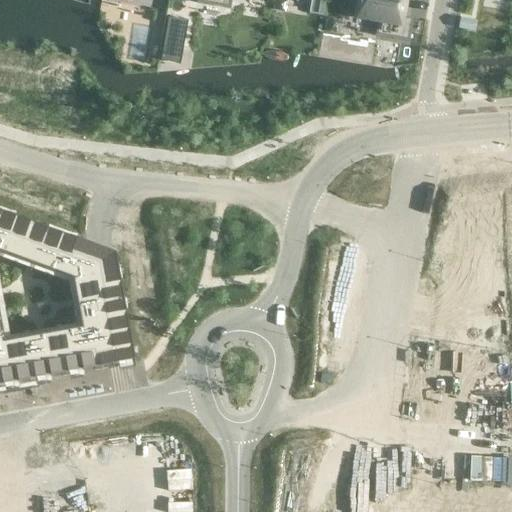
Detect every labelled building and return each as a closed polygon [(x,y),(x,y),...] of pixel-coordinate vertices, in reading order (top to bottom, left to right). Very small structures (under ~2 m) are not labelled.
[(197,0),(197,4),(230,10),(232,0),(197,0)] [(319,0),(311,0),(309,14),(323,17),(325,1),(319,0)] [(348,0),(346,16),(357,18),(378,21),(375,37),(409,43),(413,19),(401,17),(404,0),(348,0)] [(167,25),(160,62),(180,65),(188,22),(168,19),(167,25)] [(460,19),(458,29),(474,32),(475,22),(460,19)] [(0,214),(0,389),(135,365),(116,257),(0,214)]
